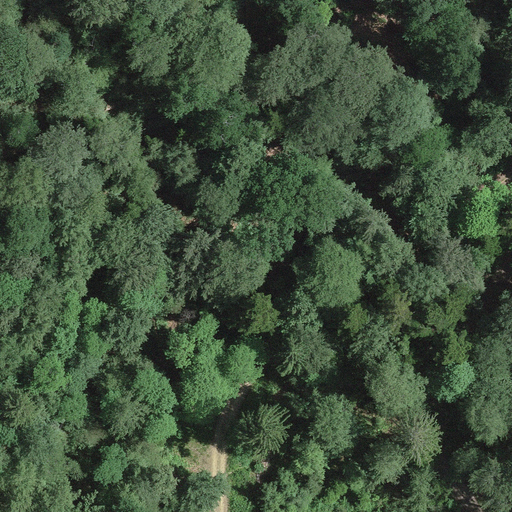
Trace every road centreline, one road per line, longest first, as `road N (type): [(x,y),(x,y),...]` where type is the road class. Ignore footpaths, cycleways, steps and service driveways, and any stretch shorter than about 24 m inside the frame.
road 1 (track): [(219,473),(173,435),(156,393),(141,333),(143,284),(162,218),(235,90),(247,0)]
road 2 (track): [(511,174),(270,360),(224,427),(219,473)]
road 3 (track): [(511,268),(431,371),(425,391),(429,436),(477,511)]
